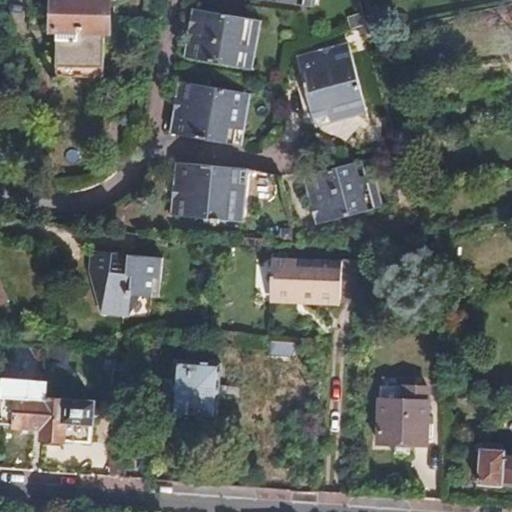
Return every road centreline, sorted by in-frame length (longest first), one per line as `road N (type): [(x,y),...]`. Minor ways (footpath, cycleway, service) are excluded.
road 1 (residential): [(322,511),(0,488)]
road 2 (unclassified): [(0,200),(91,200),(148,146)]
road 3 (unclassified): [(148,146),(175,0)]
road 4 (unclassified): [(294,164),(148,146)]
